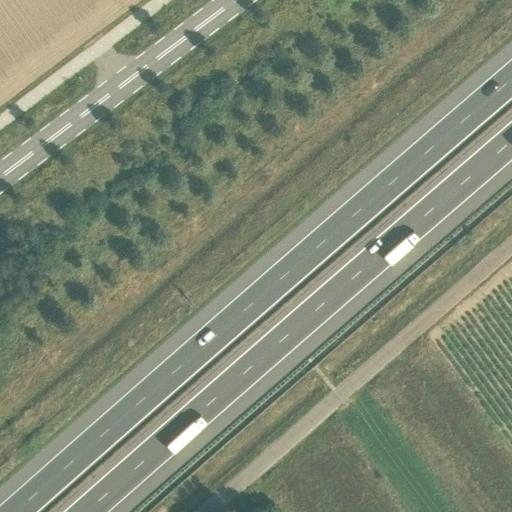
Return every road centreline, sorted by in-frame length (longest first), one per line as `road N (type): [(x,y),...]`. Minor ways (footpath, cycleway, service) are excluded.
road 1 (motorway): [(511,78),(20,511)]
road 2 (motorway): [(88,511),(511,143)]
road 3 (unclassified): [(211,511),(511,254)]
road 4 (secondary): [(0,184),(242,0)]
